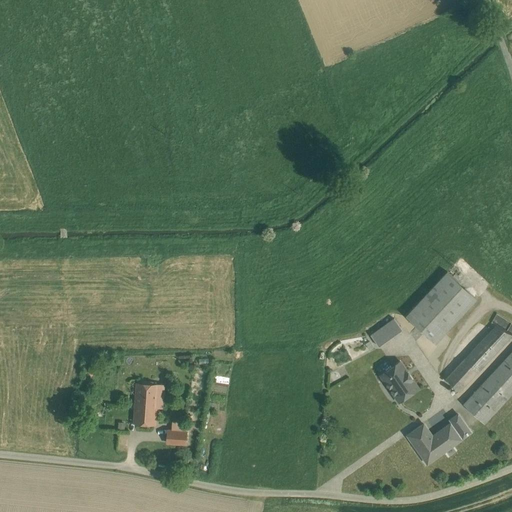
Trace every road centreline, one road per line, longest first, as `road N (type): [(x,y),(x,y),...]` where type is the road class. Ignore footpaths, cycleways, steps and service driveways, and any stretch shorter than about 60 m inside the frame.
road 1 (track): [(0,453),(254,493),(394,502),(511,468)]
road 2 (track): [(326,495),(445,402),(423,364),(477,309),(496,302),(511,313)]
